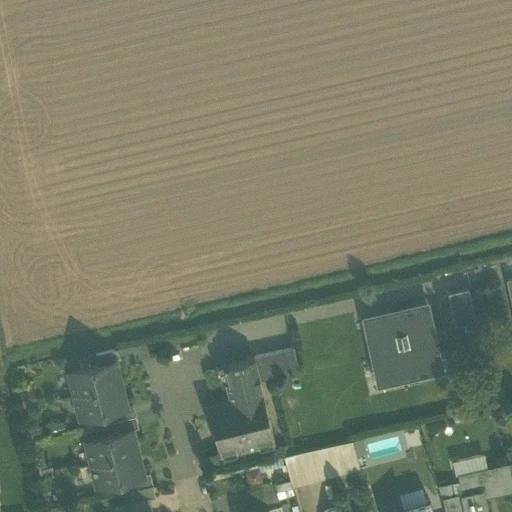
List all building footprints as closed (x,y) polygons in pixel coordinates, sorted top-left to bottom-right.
[(448,293),(455,325),(475,321),(468,288),(448,293)] [(366,321),(379,380),(440,366),(426,304),(384,313),(385,316),(366,321)] [(254,358),(259,379),(298,369),(293,346),(253,355),(253,358),(254,358)] [(95,353),(98,364),(115,360),(121,358),(118,347),(95,353)] [(210,414),(220,453),(222,452),(221,448),(235,445),(236,449),(258,444),(257,439),(271,436),(272,440),(274,440),(259,379),(254,358),(253,358),(226,364),(230,380),(226,381),(230,399),(216,402),(219,412),(210,414)] [(68,372),(74,394),(121,382),(115,360),(98,364),(68,372)] [(222,382),(226,381),(230,380),(226,364),(218,366),(222,382)] [(126,405),(121,382),(74,394),(80,416),(109,409),(126,405)] [(208,404),(210,414),(219,412),(216,402),(208,404)] [(138,426),(135,415),(132,403),(126,405),(109,409),(112,421),(115,432),(132,428),(138,426)] [(85,439),(91,462),(137,450),(132,428),(115,432),(85,439)] [(292,485),(335,473),(359,466),(352,439),(327,444),(283,454),(292,485)] [(143,473),(137,450),(91,462),(96,484),(143,473)] [(478,468),(487,466),(484,452),(452,460),(455,473),(457,473),(478,468)] [(483,490),(511,482),(511,478),(508,461),(487,466),(478,468),(483,490)] [(363,479),(359,466),(335,473),(339,485),(363,479)] [(487,511),(484,495),(483,490),(478,468),(457,473),(459,480),(461,492),(460,493),(463,511),(487,511)] [(126,478),(129,489),(130,489),(152,484),(149,472),(126,478)] [(442,497),(460,493),(461,492),(459,480),(437,486),(441,498),(442,497)] [(484,495),(511,488),(511,482),(483,490),(484,495)] [(313,502),(309,483),(298,486),(302,504),(313,502)] [(130,489),(133,502),(150,498),(155,496),(152,484),(130,489)] [(246,489),(249,501),(266,497),(272,495),(270,484),(246,489)] [(399,492),(403,507),(427,500),(422,485),(399,492)] [(442,497),(445,511),(463,511),(460,493),(442,497)] [(251,511),(268,507),(266,497),(249,501),(251,511)] [(116,506),(117,511),(153,511),(150,498),(133,502),(116,506)] [(432,511),(429,500),(427,500),(403,507),(400,508),(400,510),(391,511),(432,511)]
